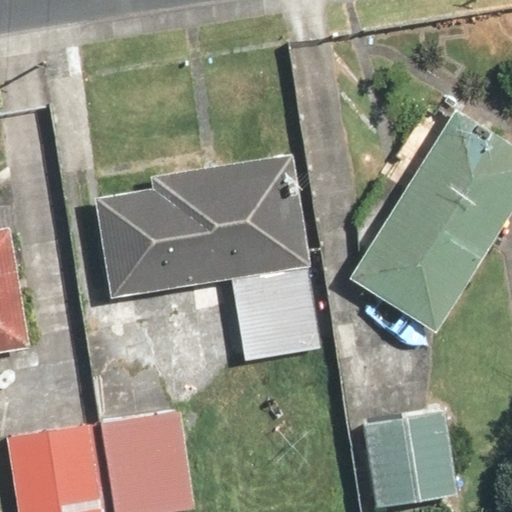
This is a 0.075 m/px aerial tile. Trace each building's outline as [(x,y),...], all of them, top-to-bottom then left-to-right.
[(424,327),(511,185),(511,145),(442,102),(336,272),(424,327)] [(84,191),(98,293),(298,264),(281,148),(136,169),(138,183),(84,191)] [(0,345),(19,343),(0,223),(0,345)] [(118,422),(134,511),(175,511),(212,505),(194,408),(118,422)] [(458,413),(372,426),(385,506),(471,493),(458,413)] [(113,511),(98,426),(13,442),(26,511),(113,511)]
